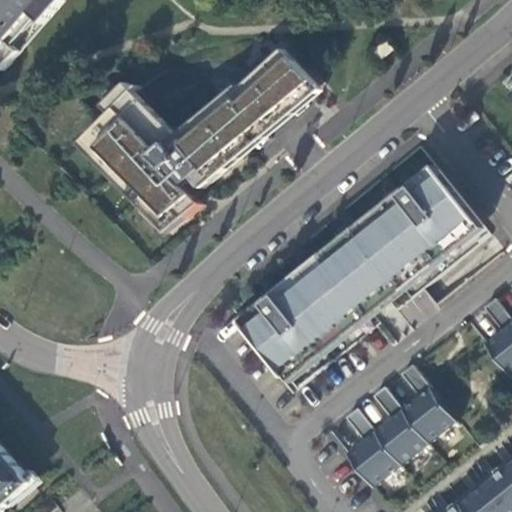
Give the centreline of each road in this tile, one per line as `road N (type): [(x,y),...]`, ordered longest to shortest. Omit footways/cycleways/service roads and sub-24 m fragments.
road 1 (residential): [(152,375),(180,303),(420,96)]
road 2 (residential): [(285,438),(511,268)]
road 3 (residential): [(0,331),(25,356),(152,375)]
road 4 (residential): [(511,219),(420,96)]
road 5 (residential): [(152,375),(166,451),(209,511)]
road 6 (residential): [(285,438),(215,348),(199,342)]
road 7 (residential): [(420,96),(511,16)]
